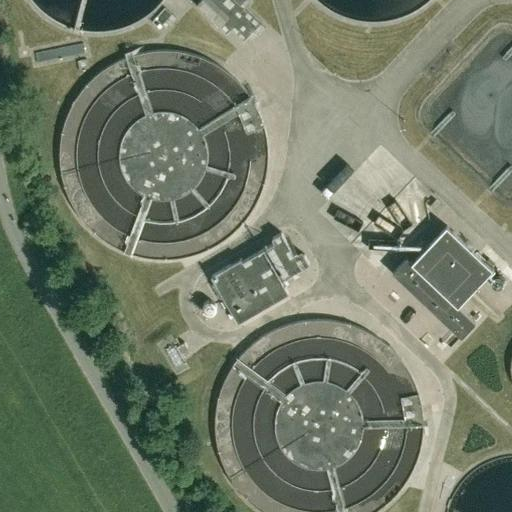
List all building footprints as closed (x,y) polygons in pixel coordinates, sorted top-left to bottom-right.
[(244,0),(200,0),(196,5),(226,33),(231,28),(243,41),(260,23),(240,5),(244,0)] [(393,272),(462,337),(476,322),(458,306),(494,269),(447,225),(412,262),(407,257),(393,272)] [(211,275),(238,322),(289,293),(281,279),(309,263),(302,249),(294,254),(282,232),(272,237),(275,242),(243,260),(241,258),(211,275)] [(364,244),(352,253),(370,275),(381,266),(364,244)] [(226,311),(217,294),(206,300),(216,317),(226,311)] [(464,338),(446,358),(488,396),(497,386),(469,361),(479,351),(464,338)] [(185,343),(177,348),(182,357),(190,353),(185,343)]
